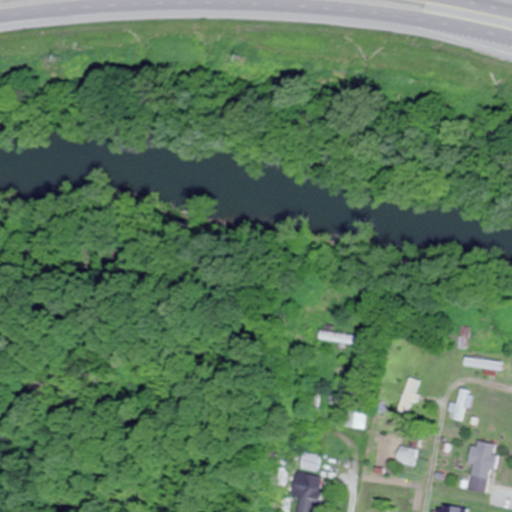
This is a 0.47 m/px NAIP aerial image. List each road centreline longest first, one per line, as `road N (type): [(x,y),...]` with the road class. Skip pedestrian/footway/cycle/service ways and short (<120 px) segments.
road 1 (trunk): [(0,20),(236,7),(352,15),(511,43)]
road 2 (residential): [(356,511),(361,442),(299,420)]
